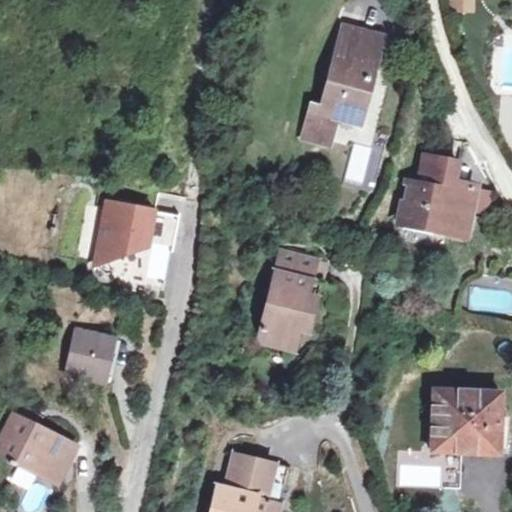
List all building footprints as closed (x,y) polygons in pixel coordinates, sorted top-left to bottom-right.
[(314,104),(304,139),(331,145),(339,115),(360,120),(375,65),(368,63),(376,35),(346,27),(329,87),(326,86),(320,105),(314,104)] [(383,37),(376,35),(368,63),(375,65),(383,37)] [(345,180),(361,182),(368,146),(351,143),(345,180)] [(450,158),(426,153),(419,185),(409,183),(401,221),(464,234),(475,187),(454,183),(456,178),(446,176),(450,158)] [(296,350),(301,328),(308,330),(310,331),(322,284),(313,282),(318,261),(282,251),(259,340),(296,350)] [(105,382),(115,339),(77,331),(68,374),(105,382)] [(500,453),(503,392),(435,390),(433,451),(500,453)] [(0,455),(57,484),(76,446),(14,415),(0,442),(0,455)] [(237,455),(229,489),(219,487),(213,511),(266,511),(269,499),(280,502),(289,468),(278,465),(237,455)] [(266,511),(277,511),(280,502),(269,499),(266,511)]
